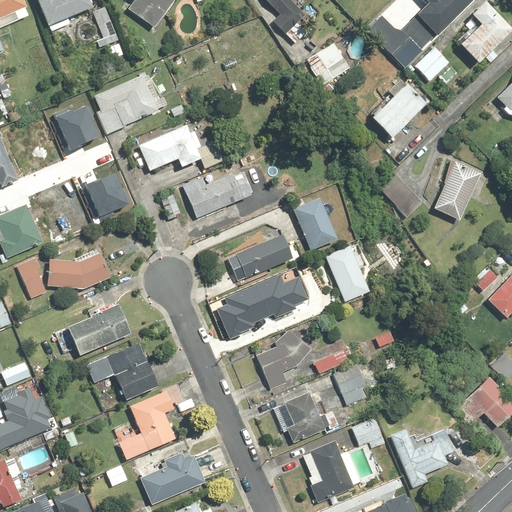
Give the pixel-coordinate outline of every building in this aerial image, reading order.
[(0,0),(0,51),(6,49),(0,34),(0,26),(30,15),(24,0),(0,0)] [(41,0),(49,22),(92,7),(89,0),(41,0)] [(133,0),(128,7),(156,27),(174,0),(133,0)] [(267,19),(293,44),(308,27),(302,21),(313,10),(303,0),(265,0),(276,9),(267,19)] [(368,32),(405,67),(470,0),(428,0),(429,0),(401,30),(396,30),(381,15),(368,32)] [(511,28),(511,22),(489,0),(485,0),(473,13),(481,22),(459,43),(479,62),(511,28)] [(103,9),(90,14),(100,37),(94,40),(97,47),(116,39),(103,9)] [(336,42),(309,57),(324,82),(350,67),(336,42)] [(117,43),(103,49),(108,60),(121,55),(117,43)] [(433,45),(415,62),(433,80),(450,62),(433,45)] [(148,71),(96,94),(103,109),(98,111),(108,133),(170,106),(165,95),(159,97),(148,71)] [(408,78),(373,114),(396,136),(431,101),(408,78)] [(511,81),(497,95),(511,110),(511,81)] [(238,94),(224,101),(229,113),(243,106),(238,94)] [(55,113),(69,147),(100,134),(88,104),(69,112),(68,108),(55,113)] [(179,105),(167,110),(171,118),(183,113),(179,105)] [(187,123),(139,144),(150,168),(185,153),(189,161),(202,155),(187,123)] [(1,134),(0,134),(0,176),(0,177),(3,183),(19,176),(1,134)] [(63,145),(43,153),(51,172),(71,163),(63,145)] [(451,157),(432,207),(463,218),(481,168),(451,157)] [(397,167),(378,185),(408,216),(427,198),(397,167)] [(244,168),(187,192),(197,215),(237,199),(245,217),(265,209),(257,189),(253,191),(244,168)] [(78,186),(90,218),(99,215),(100,218),(113,213),(111,208),(129,201),(124,187),(120,188),(114,173),(78,186)] [(322,194),(292,206),(308,248),(338,236),(322,194)] [(29,202),(0,214),(0,239),(7,256),(45,240),(29,202)] [(432,238),(425,230),(414,240),(422,248),(432,238)] [(284,232),(226,253),(237,282),(295,260),(284,232)] [(356,247),(332,258),(352,304),(376,294),(356,247)] [(49,259),(48,285),(87,286),(114,274),(103,249),(80,260),(49,259)] [(33,257),(17,264),(31,299),(48,292),(33,257)] [(479,293),(496,278),(486,266),(468,281),(479,293)] [(511,270),(486,297),(508,318),(511,314),(511,270)] [(216,308),(227,334),(304,302),(294,277),(284,282),(280,273),(222,297),(223,305),(216,308)] [(0,298),(0,327),(12,322),(2,298),(0,298)] [(122,303),(69,325),(81,354),(134,332),(122,303)] [(315,361),(305,329),(275,339),(277,344),(255,351),(267,388),(288,382),(285,370),(315,361)] [(384,330),(370,337),(376,348),(390,341),(384,330)] [(142,340),(86,362),(94,382),(117,374),(126,397),(159,384),(142,340)] [(511,363),(501,353),(488,367),(502,381),(511,370),(511,363)] [(25,359),(0,369),(7,386),(32,376),(25,359)] [(355,362),(333,370),(346,404),(368,396),(355,362)] [(511,413),(511,395),(490,373),(457,405),(474,423),(485,413),(498,427),(511,413)] [(0,423),(0,446),(50,425),(46,416),(50,415),(41,394),(35,397),(29,383),(15,389),(17,393),(3,399),(7,408),(3,410),(7,421),(0,423)] [(120,438),(128,459),(179,439),(168,411),(177,407),(169,387),(130,402),(141,430),(120,438)] [(311,389),(274,404),(285,432),(288,431),(292,442),(331,427),(321,403),(317,404),(311,389)] [(376,414),(350,424),(360,448),(385,438),(376,414)] [(61,428),(72,423),(69,415),(58,419),(61,428)] [(407,426),(389,433),(413,486),(430,479),(427,472),(450,462),(438,436),(416,446),(407,426)] [(72,431),(62,436),(67,448),(77,443),(72,431)] [(338,440),(301,454),(320,501),(356,487),(349,469),(355,467),(349,451),(343,453),(338,440)] [(140,474),(152,503),(206,482),(193,447),(164,458),(166,464),(140,474)] [(31,495),(14,455),(0,460),(0,500),(2,499),(5,506),(31,495)] [(118,465),(103,472),(109,488),(125,482),(118,465)] [(102,477),(91,481),(97,496),(108,492),(102,477)] [(53,495),(59,511),(94,511),(86,490),(82,491),(79,484),(53,495)] [(360,511),(410,511),(403,495),(360,511)] [(204,511),(199,498),(163,511),(220,511),(219,509),(210,511),(204,511)] [(42,511),(38,503),(14,511),(42,511)]
